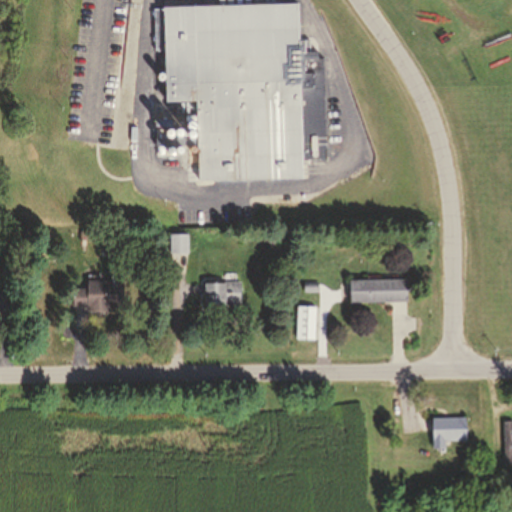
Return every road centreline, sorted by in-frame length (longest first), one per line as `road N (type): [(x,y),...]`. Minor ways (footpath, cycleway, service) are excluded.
road 1 (secondary): [(0,380),(249,368),(511,369)]
road 2 (residential): [(454,369),(450,198),(435,123),(361,0)]
